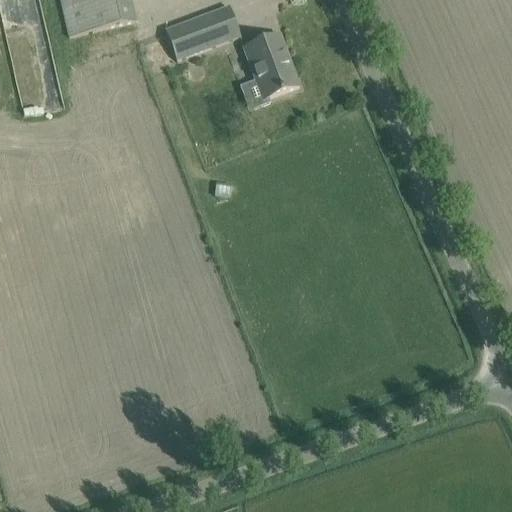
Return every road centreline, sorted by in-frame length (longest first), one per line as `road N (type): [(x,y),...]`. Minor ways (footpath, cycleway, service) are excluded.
road 1 (unclassified): [(511,381),(343,0)]
road 2 (unclassified): [(136,511),(511,381)]
